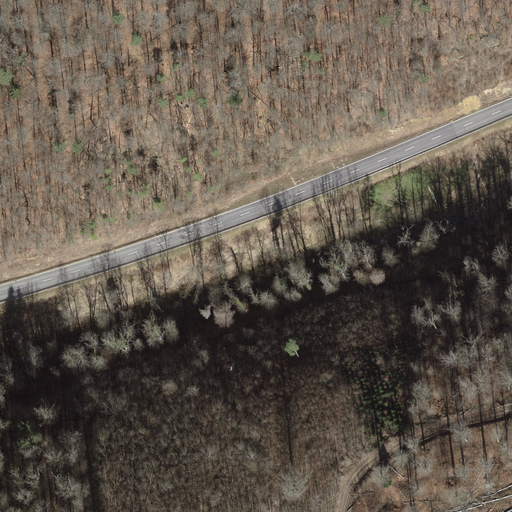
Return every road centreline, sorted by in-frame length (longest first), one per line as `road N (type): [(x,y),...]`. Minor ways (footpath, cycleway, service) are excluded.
road 1 (tertiary): [(0,292),(281,199),(511,105)]
road 2 (track): [(511,253),(346,293),(90,377),(0,398)]
road 3 (track): [(511,412),(405,441),(363,465),(341,511)]
